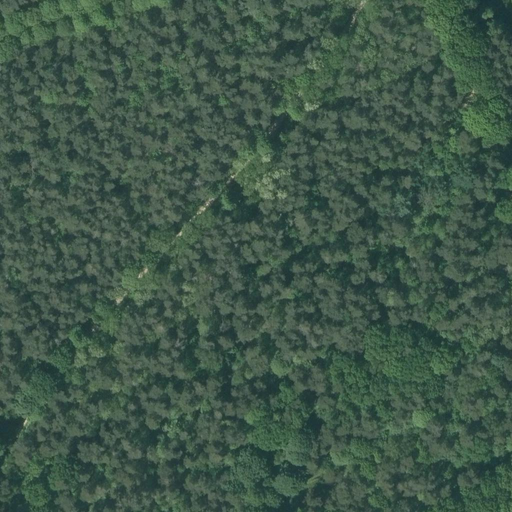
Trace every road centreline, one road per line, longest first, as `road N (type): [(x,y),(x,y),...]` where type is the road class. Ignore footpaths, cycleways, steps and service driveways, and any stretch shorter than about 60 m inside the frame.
road 1 (track): [(0,460),(66,368),(260,156),(371,0)]
road 2 (track): [(511,141),(245,283),(329,445),(320,511)]
